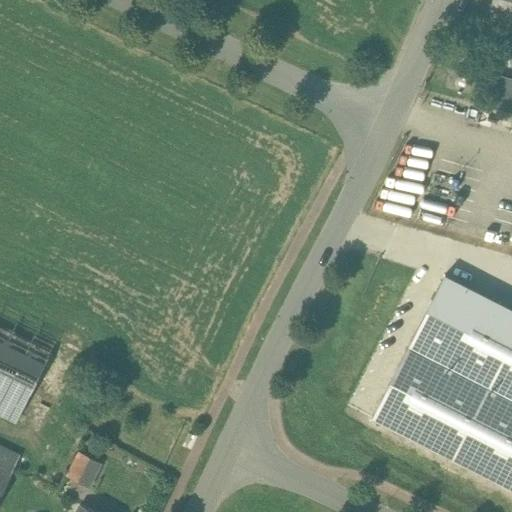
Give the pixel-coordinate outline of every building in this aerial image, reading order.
[(511,0),(492,0),(489,12),(511,18),(511,0)] [(480,56),(469,52),(467,59),(478,62),(480,56)] [(511,85),(500,82),(494,104),(511,109),(511,85)] [(511,311),(432,275),(365,421),(511,488),(511,311)] [(56,340),(0,312),(0,412),(16,420),(56,340)] [(0,494),(19,456),(0,446),(0,494)] [(101,464),(78,453),(68,475),(90,486),(101,464)]
